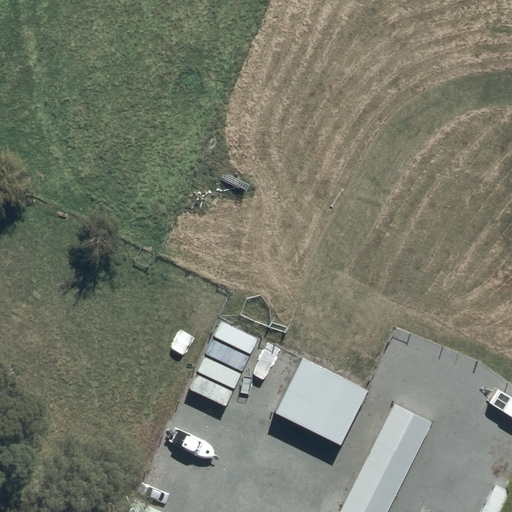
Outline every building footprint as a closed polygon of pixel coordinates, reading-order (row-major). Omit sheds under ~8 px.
[(369,384),(304,351),(277,405),(342,438),(369,384)] [(438,407),(445,390),(407,373),(400,389),(438,407)] [(445,390),(438,407),(476,424),(483,408),(445,390)] [(385,511),(432,418),(395,400),(339,511),(385,511)] [(497,511),(510,488),(496,481),(480,511),(497,511)]
